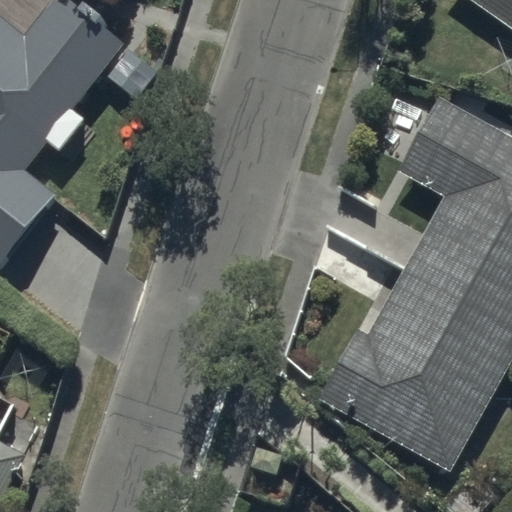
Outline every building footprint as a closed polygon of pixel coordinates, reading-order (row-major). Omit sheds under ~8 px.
[(511,0),(455,0),(511,39),(511,0)] [(0,26),(0,182),(20,198),(50,157),(52,157),(53,158),(55,158),(56,159),(58,159),(60,159),(61,159),(63,158),(65,158),(66,158),(68,157),(69,156),(71,156),(72,155),(74,154),(75,153),(76,152),(77,151),(78,149),(79,148),(80,147),(81,145),(81,143),(82,142),(82,140),(83,139),(83,137),(83,135),(83,134),(83,132),(82,130),(82,129),(81,127),(81,126),(80,124),(131,58),(61,4),(27,47),(0,26)] [(511,380),(511,146),(445,109),(403,186),(434,204),(436,200),(450,208),(372,349),(361,343),(325,407),(332,411),(329,415),(454,485),(511,380)] [(0,294),(12,305),(62,247),(0,193),(0,294)] [(0,511),(7,511),(28,470),(21,467),(34,440),(6,425),(0,436),(0,511)]
